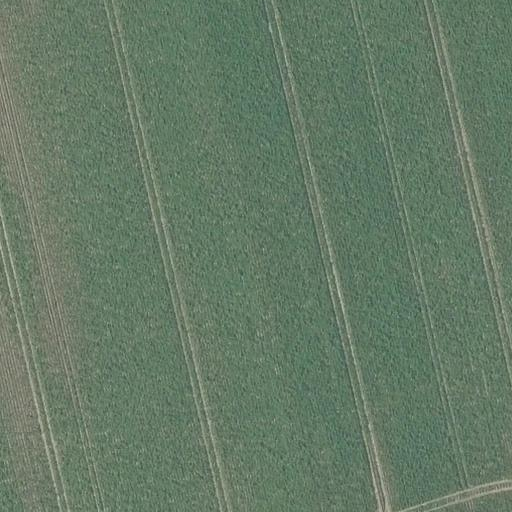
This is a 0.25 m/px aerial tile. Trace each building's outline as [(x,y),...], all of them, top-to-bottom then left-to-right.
[(148,0),(147,0),(141,2),(145,14),(152,11),(148,0)] [(156,0),(148,0),(152,11),(160,8),(156,0)] [(489,24),(472,30),(485,62),(511,52),(511,0),(508,0),(484,9),(489,24)] [(182,31),(155,41),(163,63),(161,64),(162,65),(208,48),(199,26),(207,23),(202,10),(178,19),(182,31)] [(208,48),(162,65),(170,88),(199,78),(203,89),(228,80),(223,67),(216,70),(208,48)] [(346,58),(297,77),(303,93),(321,87),(328,107),(373,91),(365,68),(351,73),(346,58)] [(336,128),(323,133),(329,150),(373,133),(368,119),(381,114),(373,91),(328,107),(336,128)] [(216,123),(189,132),(198,155),(195,156),(196,157),(242,140),(234,118),(241,115),(236,102),(212,111),(216,123)] [(242,140),(196,157),(204,180),(233,169),(238,181),(262,172),(257,159),(250,162),(242,140)] [(372,154),(345,164),(359,201),(407,183),(404,174),(402,175),(397,161),(377,168),(372,154)] [(407,183),(359,201),(371,234),(393,226),(389,215),(414,206),(409,192),(410,191),(407,183)] [(231,222),(222,225),(226,234),(225,235),(230,249),(269,234),(261,213),(275,208),(267,188),(225,204),(231,222)] [(269,234),(230,249),(235,263),(236,262),(240,271),(249,268),(255,286),(298,270),(290,250),(277,255),(269,234)] [(405,248),(380,257),(392,292),(388,293),(388,294),(441,275),(438,266),(436,266),(431,251),(409,259),(405,248)] [(441,275),(388,294),(403,333),(434,321),(428,307),(449,300),(443,284),(445,283),(441,275)] [(266,313),(257,317),(260,326),(259,326),(264,340),(303,326),(295,305),(309,300),(301,280),(259,295),(266,313)] [(303,326),(264,340),(269,355),(270,354),(274,363),(283,360),(290,378),(332,362),(325,342),(311,347),(303,326)] [(300,405),(291,409),(294,418),(293,418),(298,432),(337,418),(329,397),(343,391),(335,371),(293,387),(300,405)] [(102,388),(81,396),(95,432),(116,424),(102,388)] [(81,396),(61,403),(74,440),(78,438),(95,432),(81,396)] [(61,403),(40,411),(54,447),(70,441),(74,440),(61,403)] [(40,411),(20,419),(33,455),(37,453),(54,447),(40,411)] [(337,418),(298,432),(303,446),(305,446),(308,455),(317,452),(324,470),(366,454),(359,434),(345,439),(337,418)] [(20,419),(0,426),(13,462),(30,456),(33,455),(20,419)] [(0,426),(0,467),(13,462),(0,426)] [(74,440),(70,441),(75,452),(82,449),(78,438),(74,440)] [(123,445),(115,448),(119,459),(127,456),(123,445)] [(82,449),(75,452),(79,463),(86,461),(82,449)] [(33,455),(30,456),(34,467),(41,464),(37,453),(33,455)] [(41,464),(34,467),(38,478),(46,476),(41,464)]
